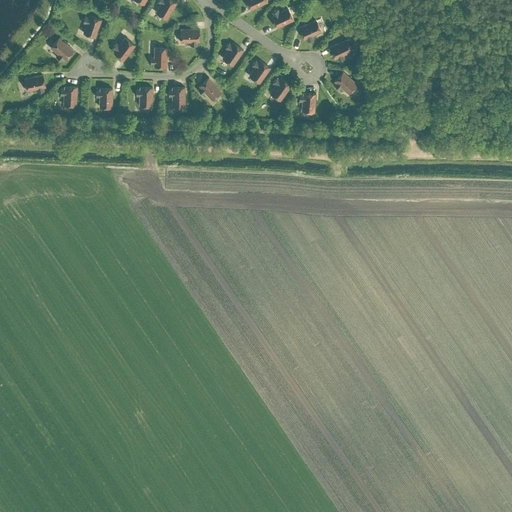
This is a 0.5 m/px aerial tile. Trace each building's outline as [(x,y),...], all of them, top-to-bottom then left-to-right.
[(158,0),(157,1),(161,3),(156,11),(167,17),(176,2),(173,0),(158,0)] [(267,1),(266,0),(246,0),(250,8),(267,1)] [(293,18),(288,7),(279,11),(278,8),(271,11),(273,14),(271,15),(276,26),(293,18)] [(101,18),(89,14),(88,16),(85,15),(83,21),(86,23),(83,31),(95,36),(101,18)] [(314,37),(312,34),(321,30),(315,19),(299,26),(304,38),(306,37),(307,40),(314,37)] [(197,44),(197,40),(199,40),(198,28),(180,28),(180,41),(190,40),(190,44),(197,44)] [(135,44),(124,36),(119,44),(116,41),(112,47),(114,49),(113,51),(123,58),(135,44)] [(65,58),(73,48),(59,37),(51,46),(58,52),(55,55),(61,60),(63,57),(65,58)] [(345,57),(343,54),(352,50),(346,38),(330,46),(335,57),(337,57),(338,60),(345,57)] [(232,43),(229,41),(225,47),(227,49),(222,57),(233,64),(243,49),(233,42),(232,43)] [(166,65),(167,47),(154,46),(154,56),(150,55),(150,63),(154,63),(154,65),(166,65)] [(74,60),(80,64),(84,57),(79,53),(74,60)] [(258,61),(256,59),(251,64),(254,67),(249,74),(259,81),(270,67),(260,59),(258,61)] [(348,92),(356,83),(343,71),(334,80),(336,81),(333,84),(339,89),(341,86),(348,92)] [(44,90),(43,86),(45,86),(42,73),(24,77),(27,90),(36,88),(37,91),(44,90)] [(211,98),(221,90),(209,76),(199,85),(200,86),(198,88),(202,94),(205,91),(211,98)] [(279,78),(277,76),(272,82),(275,84),(270,91),(280,99),(291,84),(281,77),(279,78)] [(76,104),(77,86),(64,85),(64,87),(61,87),(60,94),(64,94),(63,103),(76,104)] [(152,104),(152,86),(140,86),(140,87),(136,87),(136,95),(139,95),(139,104),(152,104)] [(185,104),(185,86),(172,86),(172,88),(168,88),(168,95),(172,95),(172,104),(185,104)] [(112,106),(112,87),(100,87),(100,89),(96,89),(96,96),(99,96),(99,105),(112,106)] [(314,111),(316,92),(303,91),(303,93),(299,92),(299,100),(302,100),(301,109),(314,111)]
